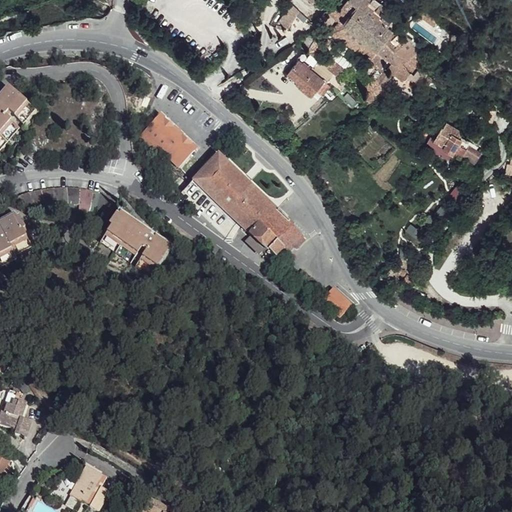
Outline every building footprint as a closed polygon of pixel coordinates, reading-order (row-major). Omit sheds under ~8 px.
[(322,0),(296,0),(311,13),(322,0)] [(398,24),(362,0),(353,0),(341,17),(347,22),(341,29),(363,46),(359,50),(355,55),(372,68),(376,64),(384,69),(388,64),(402,74),(404,73),(420,84),(425,78),(411,68),(416,64),(415,63),(417,61),(413,59),(409,57),(408,56),(409,54),(411,51),(406,48),(398,51),(388,38),(390,35),(398,24)] [(334,32),(359,50),(363,46),(341,29),(338,27),(334,32)] [(310,49),(305,54),(323,67),(327,61),(310,49)] [(327,61),(323,67),(337,78),(342,72),(345,69),(330,57),(327,61)] [(301,88),(299,90),(316,101),(321,95),(327,99),(335,90),(331,87),(338,79),(314,62),(307,70),(301,66),(291,80),(301,88)] [(378,72),(372,68),(366,76),(362,73),(355,81),(357,82),(365,88),(376,83),(372,80),(378,72)] [(337,78),(343,82),(353,88),(357,82),(355,81),(342,72),(337,78)] [(17,120),(29,105),(8,87),(0,97),(0,139),(13,124),(4,117),(9,112),(17,120)] [(36,111),(29,105),(17,120),(24,126),(36,111)] [(138,137),(156,154),(160,150),(178,167),(195,149),(159,115),(138,137)] [(0,152),(20,130),(13,124),(0,139),(0,152)] [(461,148),(464,144),(449,134),(445,139),(443,137),(435,148),(445,154),(452,143),(460,149),(461,148)] [(462,150),(460,149),(452,143),(445,154),(443,157),(452,163),(454,161),(462,150)] [(468,152),(461,148),(460,149),(462,150),(454,161),(461,167),(462,166),(474,174),(481,163),(476,160),(478,157),(469,150),(468,152)] [(250,235),(275,210),(218,155),(182,195),(225,236),(237,223),(250,235)] [(109,214),(118,201),(113,199),(105,195),(92,191),(72,188),(57,188),(43,190),(28,194),(15,199),(26,212),(30,210),(38,208),(52,206),(64,205),(74,206),(83,206),(93,208),(109,214)] [(295,248),(303,239),(305,237),(303,236),(298,232),(275,210),(250,235),(252,237),(268,251),(280,263),(295,248)] [(140,262),(156,272),(171,249),(156,238),(154,242),(149,238),(151,235),(121,214),(118,218),(115,216),(108,226),(111,228),(105,237),(135,258),(142,249),(147,252),(140,262)] [(11,250),(27,242),(22,232),(24,231),(19,219),(17,220),(15,217),(14,218),(0,224),(0,228),(0,229),(0,260),(12,254),(11,250)] [(131,265),(135,258),(105,237),(101,244),(131,265)] [(261,258),(268,251),(252,237),(245,243),(261,258)] [(306,242),(303,239),(295,248),(297,251),(306,242)] [(31,248),(27,242),(11,250),(12,254),(14,257),(31,248)] [(0,268),(16,261),(14,257),(12,254),(0,260),(0,268)] [(151,280),(156,272),(140,262),(136,269),(151,280)] [(351,306),(333,289),(321,302),(339,319),(351,306)] [(22,419),(26,406),(14,401),(12,406),(7,405),(5,413),(2,412),(0,418),(0,426),(17,432),(15,436),(27,440),(32,423),(22,419)] [(0,477),(8,463),(0,458),(0,477)] [(103,485),(106,478),(87,467),(83,474),(85,476),(83,478),(81,477),(70,496),(81,503),(83,499),(92,504),(90,508),(97,511),(99,511),(110,493),(99,486),(100,484),(103,485)] [(165,511),(167,509),(150,499),(143,511),(144,511),(165,511)]
